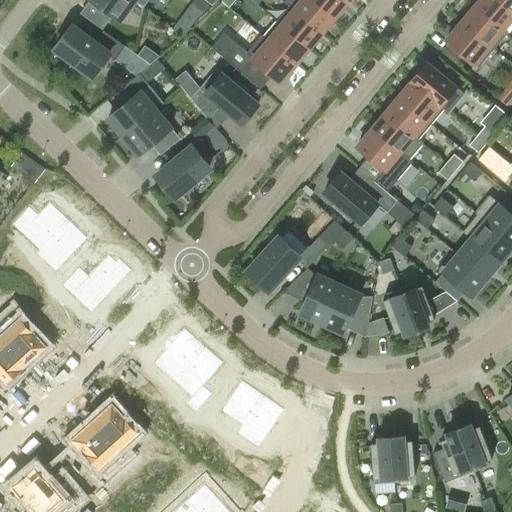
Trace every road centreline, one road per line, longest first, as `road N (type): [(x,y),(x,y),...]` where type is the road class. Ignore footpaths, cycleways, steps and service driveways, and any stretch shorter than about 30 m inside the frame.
road 1 (residential): [(214,234),(243,230),(437,0)]
road 2 (residential): [(214,234),(216,208),(392,0)]
road 3 (residential): [(185,269),(0,450)]
road 4 (residential): [(185,269),(0,89)]
road 5 (residential): [(511,330),(451,369),(396,384),(330,377)]
road 6 (residential): [(330,377),(273,353),(185,269)]
road 7 (residential): [(272,511),(311,439),(330,377)]
